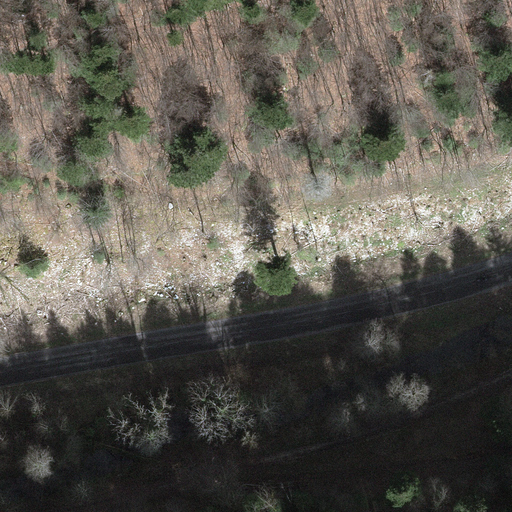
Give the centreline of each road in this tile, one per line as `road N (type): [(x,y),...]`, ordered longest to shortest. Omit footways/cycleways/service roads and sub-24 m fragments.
road 1 (secondary): [(511,264),(421,294),(0,370)]
road 2 (track): [(20,511),(376,427),(511,379)]
road 3 (track): [(194,476),(463,455),(511,439)]
